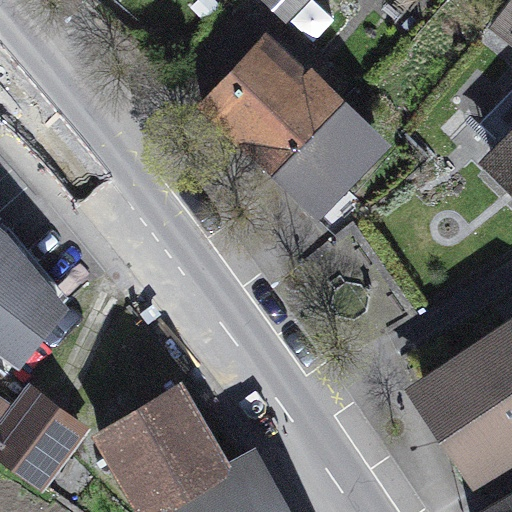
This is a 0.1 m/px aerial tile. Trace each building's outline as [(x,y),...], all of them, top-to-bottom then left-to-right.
[(275,0),(271,6),(294,26),(316,0),(275,0)] [(511,43),(511,2),(493,28),(511,43)] [(266,169),(295,145),(333,107),(268,42),(205,110),(266,169)] [(511,141),(499,155),(493,162),(511,180),(511,92),(496,109),(511,123),(511,141)] [(318,220),(383,153),(333,107),(295,145),(266,169),(318,220)] [(499,155),(511,141),(511,123),(496,109),(480,125),(496,140),(490,147),(499,155)] [(0,347),(20,361),(61,311),(59,310),(0,239),(0,237),(7,230),(0,220),(0,347)] [(0,239),(59,310),(68,300),(9,229),(7,230),(0,237),(0,239)] [(511,301),(500,310),(511,326),(425,385),(486,476),(511,458),(511,301)] [(151,511),(176,498),(224,470),(179,392),(101,438),(144,511),(151,511)] [(30,394),(0,433),(0,456),(40,487),(82,432),(30,394)] [(0,428),(9,416),(0,410),(0,428)] [(176,498),(184,511),(281,511),(248,456),(224,470),(176,498)] [(511,511),(511,498),(488,511),(511,511)]
